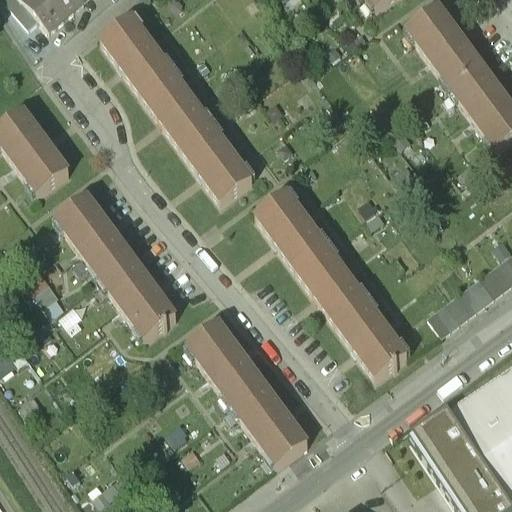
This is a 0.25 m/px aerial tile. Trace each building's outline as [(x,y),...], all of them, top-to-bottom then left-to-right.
[(13,0),(4,8),(28,36),(37,28),(21,10),(13,0)] [(43,0),(32,0),(21,10),(37,28),(47,40),(65,25),(43,0)] [(43,0),(65,25),(82,10),(74,0),(43,0)] [(362,0),(375,18),(399,0),(362,0)] [(450,99),(481,77),(437,17),(406,39),(450,99)] [(140,104),(171,82),(131,28),(100,50),(140,104)] [(494,159),(511,145),(511,119),(481,77),(450,99),(494,159)] [(180,158),(211,136),(171,82),(140,104),(180,158)] [(67,181),(23,121),(0,138),(0,153),(37,204),(67,181)] [(220,213),(251,190),(211,136),(180,158),(220,213)] [(295,280),(326,258),(286,204),(255,226),(295,280)] [(100,289),(131,266),(86,207),(56,229),(100,289)] [(335,334),(366,312),(326,258),(295,280),(335,334)] [(511,262),(427,326),(440,344),(511,290),(511,262)] [(144,349),(175,326),(131,266),(100,289),(144,349)] [(375,388),(406,366),(366,312),(335,334),(375,388)] [(232,416),(262,394),(218,334),(188,357),(232,416)] [(511,511),(511,378),(411,445),(455,511),(511,511)] [(276,476),(306,453),(262,394),(232,416),(276,476)]
